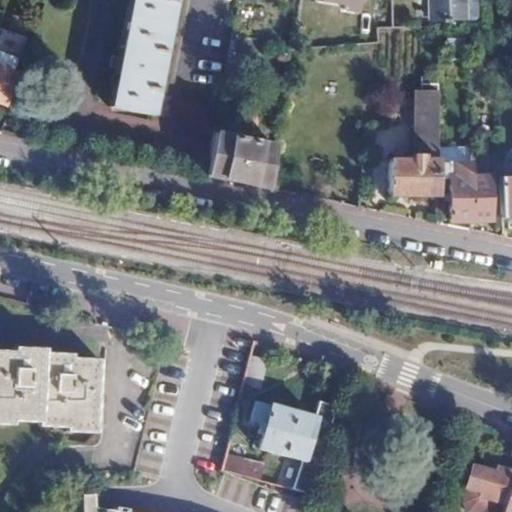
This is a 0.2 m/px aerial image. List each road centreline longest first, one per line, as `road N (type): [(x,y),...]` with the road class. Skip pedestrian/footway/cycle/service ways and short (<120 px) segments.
road 1 (residential): [(511,412),(327,343),(0,261)]
road 2 (residential): [(0,158),(511,255)]
